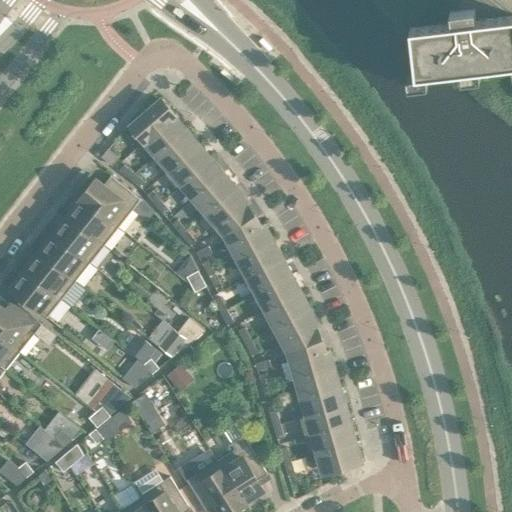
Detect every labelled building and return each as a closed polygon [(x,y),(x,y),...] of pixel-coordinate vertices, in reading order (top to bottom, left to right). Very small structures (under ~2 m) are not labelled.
[(448,12),(449,12),(450,22),(408,27),(414,75),(510,64),(511,70),(511,74),(511,15),(475,20),(473,9),(474,9),(474,8),(463,9),(448,11),(448,12)] [(130,124),(143,139),(173,114),(160,99),(130,124)] [(173,115),(174,115),(173,114),(143,139),(142,139),(155,155),(185,129),(173,115)] [(198,144),(185,129),(155,155),(168,169),(198,144)] [(198,144),(168,169),(180,184),(210,158),(198,144)] [(111,164),(118,156),(107,148),(101,156),(111,164)] [(210,158),(180,184),(193,198),(222,173),(210,158)] [(130,179),(134,173),(123,164),(119,170),(130,179)] [(141,187),(145,182),(134,173),(130,179),(141,187)] [(222,173),(193,198),(205,213),(235,187),(222,173)] [(80,197),(118,226),(140,197),(111,174),(103,184),(95,178),(83,193),(82,193),(81,194),(82,195),(80,197)] [(235,187),(205,213),(218,227),(248,202),(235,187)] [(155,205),(161,200),(152,190),(146,194),(155,205)] [(79,199),(77,200),(78,201),(67,215),(103,244),(118,226),(80,197),(79,198),(80,198),(79,199)] [(165,216),(170,211),(161,200),(155,205),(165,216)] [(248,202),(218,227),(224,234),(228,242),(263,223),(262,223),(259,224),(245,205),(248,202)] [(53,233),(89,262),(103,244),(67,215),(64,219),(63,218),(62,220),(63,220),(53,233)] [(180,234),(186,229),(177,219),(171,223),(180,234)] [(263,223),(228,242),(237,259),(272,240),(263,223)] [(190,245),(195,240),(186,229),(180,234),(190,245)] [(75,280),(89,262),(53,233),(51,235),(50,235),(49,236),(50,236),(38,251),(75,280)] [(272,240),(237,259),(247,276),(281,257),(272,240)] [(199,258),(211,251),(208,245),(195,252),(199,258)] [(25,268),(24,269),(61,298),(75,280),(38,251),(37,253),(36,252),(35,254),(36,254),(33,258),(30,255),(22,266),(25,268)] [(281,257),(247,276),(256,293),(290,274),(281,257)] [(208,275),(214,271),(208,259),(201,263),(208,275)] [(46,317),(61,298),(24,269),(23,271),(22,270),(21,272),(22,272),(9,288),(46,317)] [(190,283),(201,277),(197,270),(186,276),(190,283)] [(215,287),(221,284),(214,271),(208,275),(215,287)] [(290,274),(256,293),(265,309),(299,291),(290,274)] [(194,291),(205,285),(201,277),(190,283),(194,291)] [(299,291),(265,309),(274,326),(308,308),(299,291)] [(220,312),(226,309),(219,296),(213,300),(220,312)] [(0,335),(19,351),(34,332),(41,323),(12,299),(4,309),(0,305),(0,335)] [(308,308),(274,326),(283,343),(318,325),(308,308)] [(227,324),(233,321),(226,309),(220,312),(227,324)] [(188,317),(177,331),(189,341),(203,330),(188,317)] [(162,320),(148,337),(171,356),(189,341),(177,331),(162,320)] [(318,325),(283,343),(287,351),(290,360),(328,349),(327,348),(324,349),(315,327),(318,326),(318,325)] [(244,342),(251,339),(244,327),(238,330),(244,342)] [(0,365),(5,369),(19,351),(0,335),(0,365)] [(251,355),(257,351),(251,339),(244,342),(251,355)] [(328,349),(290,360),(295,378),(333,368),(328,349)] [(151,373),(158,367),(150,357),(143,363),(151,373)] [(137,358),(122,377),(134,387),(145,378),(151,373),(143,363),(137,358)] [(257,370),(270,366),(268,359),(255,363),(257,370)] [(181,361),(167,373),(180,388),(194,377),(181,361)] [(333,368),(295,378),(301,397),(338,386),(333,368)] [(262,388),(269,386),(265,373),(258,375),(262,388)] [(96,411),(95,411),(103,421),(109,415),(109,414),(130,396),(112,382),(111,383),(97,401),(92,407),(96,411)] [(266,402),(273,400),(269,386),(262,388),(266,402)] [(338,386),(301,397),(306,415),(344,405),(338,386)] [(306,415),(311,434),(349,423),(344,405),(306,415)] [(122,408),(96,427),(104,438),(107,444),(112,442),(109,438),(131,421),(122,408)] [(273,425),(279,423),(276,409),(269,411),(273,425)] [(96,426),(103,421),(95,411),(88,417),(96,426)] [(277,438),(283,436),(279,423),(273,425),(277,438)] [(311,434),(316,452),(354,441),(349,423),(311,434)] [(96,443),(103,438),(95,428),(88,433),(96,443)] [(62,447),(68,441),(60,431),(54,437),(62,447)] [(234,448),(216,460),(244,504),(256,496),(255,494),(263,489),(257,479),(267,473),(243,435),(231,442),(234,448)] [(55,452),(62,447),(54,437),(47,442),(55,452)] [(360,461),(354,441),(316,452),(322,472),(360,461)] [(76,443),(61,456),(69,465),(83,454),(76,443)] [(283,462),(290,460),(286,446),(279,448),(283,462)] [(64,470),(69,465),(61,456),(56,460),(54,461),(62,471),(64,470)] [(17,468),(8,458),(0,468),(0,471),(16,485),(26,477),(18,467),(17,468)] [(232,511),(244,504),(216,460),(186,479),(206,511),(216,505),(220,511),(226,511),(230,510),(232,511)] [(287,475),(294,473),(290,460),(283,462),(287,475)] [(26,477),(33,471),(25,461),(18,467),(26,477)] [(187,511),(191,510),(189,507),(168,475),(138,494),(149,511),(187,511)] [(149,511),(138,494),(137,495),(139,497),(121,508),(124,511),(149,511)]
